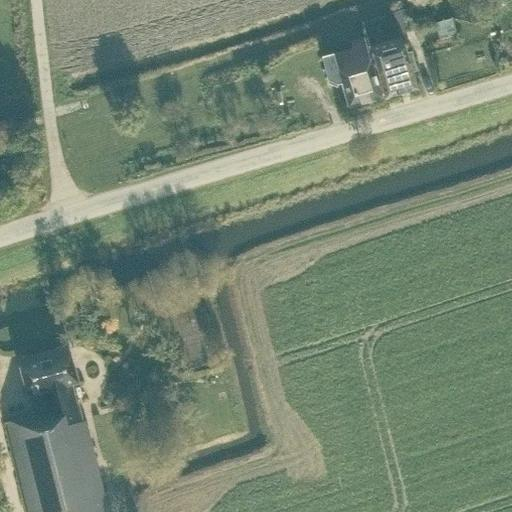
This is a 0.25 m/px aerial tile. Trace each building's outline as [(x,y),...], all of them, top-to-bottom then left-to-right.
[(399,35),(417,30),(412,8),(393,13),(399,35)] [(452,20),(441,23),(444,32),(455,29),(452,20)] [(384,98),(415,90),(411,73),(415,71),(410,53),(405,55),(401,39),(370,48),(384,98)] [(379,99),(381,96),(380,96),(373,74),(363,40),(350,43),(352,50),(322,59),(327,82),(336,86),(341,84),(347,106),(349,108),(350,108),(379,99)] [(0,157),(13,155),(10,144),(9,138),(0,140),(0,157)] [(139,339),(145,327),(139,323),(132,335),(139,339)] [(24,511),(105,511),(83,422),(80,423),(76,405),(74,405),(69,386),(77,384),(70,356),(19,369),(26,397),(27,398),(32,417),(3,424),(24,511)]
